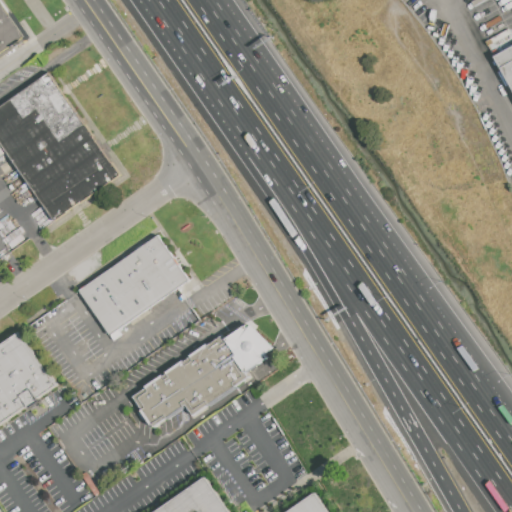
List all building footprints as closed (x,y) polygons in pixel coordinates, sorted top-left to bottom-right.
[(0,0),(26,37),(0,55),(0,0)] [(511,86),(490,46),(511,34),(511,86)] [(0,108),(49,73),(121,175),(57,221),(0,140),(0,108)] [(159,235),(191,280),(113,335),(81,290),(159,235)] [(0,346),(21,332),(58,385),(0,425),(0,346)] [(220,333),(250,375),(195,415),(188,404),(155,428),(132,395),(220,333)] [(155,511),(205,477),(230,511),(289,511),(316,493),(329,511),(155,511)]
